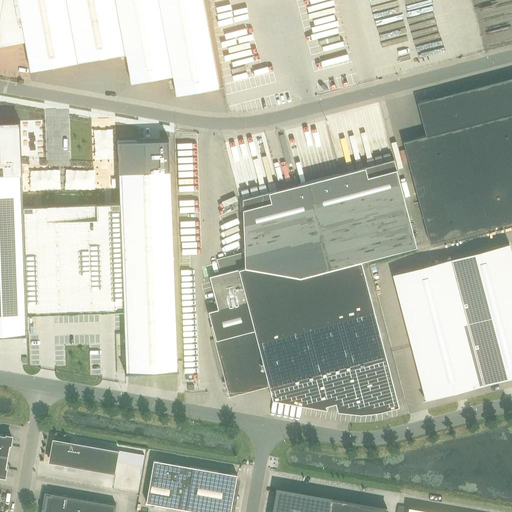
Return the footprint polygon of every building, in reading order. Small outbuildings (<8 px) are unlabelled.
[(31,71),(124,54),(126,53),(131,83),(173,75),(177,95),(218,87),(202,0),(0,0),(0,45),(26,41),(31,71)] [(511,77),(417,102),(426,135),(403,141),(430,243),(511,221),(511,77)] [(18,124),(0,124),(0,335),(29,335),(28,314),(24,206),(22,157),(19,157),(18,124)] [(168,140),(118,142),(127,373),(126,373),(179,371),(179,370),(177,370),(168,140)] [(254,330),(269,386),(272,399),(327,409),(326,404),(335,402),(337,410),(360,413),(374,412),(380,411),(399,406),(361,260),(416,246),(394,159),(243,199),(244,249),(245,252),(216,259),(220,273),(210,275),(218,308),(208,311),(216,340),(217,340),(254,330)] [(120,202),(24,206),(28,314),(124,310),(120,202)] [(393,274),(383,276),(387,292),(397,289),(404,315),(425,400),(511,376),(511,254),(509,243),(393,274)] [(0,433),(0,475),(5,476),(6,468),(7,468),(6,467),(10,445),(11,445),(10,444),(12,436),(6,435),(6,434),(6,435),(0,433)] [(66,465),(115,474),(119,450),(70,441),(70,443),(53,440),(49,461),(66,464),(66,465)] [(229,511),(237,474),(154,460),(146,502),(203,511),(229,511)] [(386,511),(387,508),(277,488),(273,511),(386,511)] [(42,507),(41,511),(43,511),(114,511),(116,504),(51,493),(50,495),(46,494),(44,508),(42,507)]
